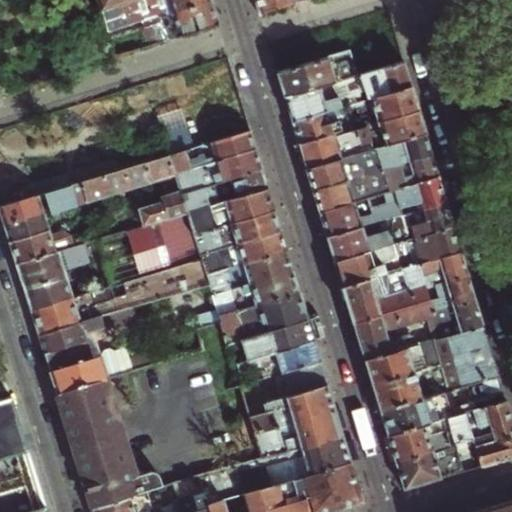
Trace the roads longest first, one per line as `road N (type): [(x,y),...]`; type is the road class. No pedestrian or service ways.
road 1 (residential): [(225,0),(382,511)]
road 2 (residential): [(416,7),(511,324)]
road 3 (residential): [(68,511),(0,301)]
